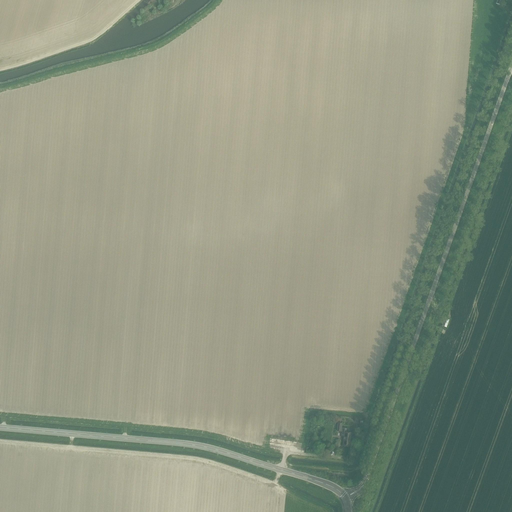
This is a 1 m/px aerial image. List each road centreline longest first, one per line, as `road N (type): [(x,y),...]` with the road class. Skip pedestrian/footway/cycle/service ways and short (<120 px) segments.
road 1 (unclassified): [(370,466),(511,65)]
road 2 (secondary): [(344,497),(318,481),(207,447),(0,427)]
